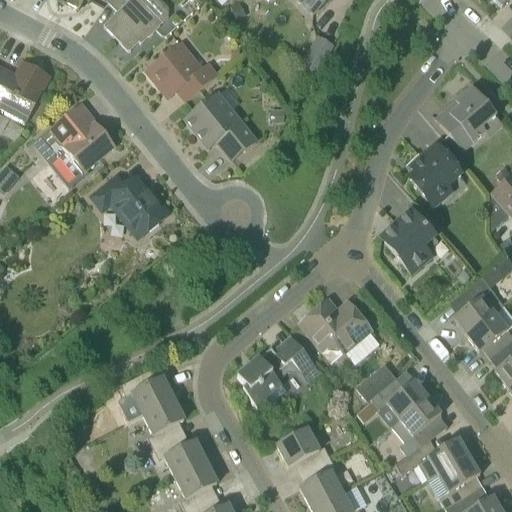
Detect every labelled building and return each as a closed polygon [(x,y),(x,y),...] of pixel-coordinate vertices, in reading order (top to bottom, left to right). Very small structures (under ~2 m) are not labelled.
[(91,0),(50,0),(77,14),(85,0),(90,3),(91,0)] [(141,47),(167,19),(167,12),(154,0),(110,0),(107,6),(117,16),(103,30),(128,55),(138,45),(141,47)] [(295,0),(313,17),(330,0),(295,0)] [(489,0),(501,11),(511,0),(489,0)] [(245,19),(238,5),(229,9),(236,23),(245,19)] [(315,81),(332,50),(316,41),(299,72),(315,81)] [(202,72),(181,47),(146,75),(157,90),(160,87),(171,100),(177,95),(185,105),(219,80),(207,67),(202,72)] [(239,60),(239,52),(231,52),(231,60),(239,60)] [(0,72),(0,114),(3,116),(2,118),(23,129),(48,81),(22,67),(13,84),(4,80),(6,76),(0,72)] [(448,112),(447,113),(436,122),(435,123),(436,124),(439,127),(452,143),(463,156),(484,137),(482,135),(496,122),(494,120),(471,92),(456,105),(448,112)] [(254,147),(215,99),(184,124),(208,153),(216,146),(231,165),(254,147)] [(80,108),(80,109),(77,111),(41,141),(57,161),(49,168),(69,192),(87,177),(85,174),(114,151),(100,134),(101,133),(100,132),(96,127),(95,126),(81,109),(80,108)] [(284,125),(284,113),(270,113),(270,125),(284,125)] [(422,197),(434,211),(447,201),(442,195),(448,189),(460,180),(454,172),(448,166),(435,150),(420,163),(418,160),(402,173),(409,182),(422,197)] [(504,171),(494,180),(500,187),(510,178),(504,171)] [(511,177),(508,181),(499,189),(490,196),(510,220),(511,217),(511,177)] [(115,181),(100,193),(89,202),(102,218),(111,211),(137,244),(168,218),(155,202),(152,204),(135,183),(124,192),(115,181)] [(432,240),(424,231),(411,215),(380,241),(411,277),(430,260),(421,250),(432,240)] [(486,281),(493,292),(511,279),(511,269),(510,266),(486,281)] [(465,340),(495,317),(494,317),(503,310),(488,291),(481,282),(453,304),(462,315),(452,323),(465,340)] [(371,336),(370,335),(347,307),(336,316),(327,305),(299,328),(331,367),(342,358),(343,360),(371,336)] [(506,351),(511,345),(511,339),(495,317),(465,340),(478,356),(498,341),(506,351)] [(290,340),(272,354),(270,352),(236,380),(245,391),(241,394),(257,413),(269,403),(272,406),(286,395),(281,388),(281,387),(277,382),(278,374),(290,364),(301,378),(313,368),(290,340)] [(506,393),(511,388),(511,345),(506,351),(511,359),(511,361),(493,376),(506,393)] [(371,405),(395,384),(396,383),(383,368),(355,394),(366,407),(370,404),(371,405)] [(141,419),(173,403),(162,382),(148,389),(142,378),(120,390),(125,400),(129,398),(141,419)] [(399,425),(427,402),(413,385),(403,394),(395,384),(371,405),(379,414),(386,409),(399,425)] [(421,434),(440,418),(427,402),(399,425),(412,441),(399,451),(406,460),(429,444),(421,434)] [(153,453),(175,442),(169,431),(183,424),(173,403),(141,419),(151,440),(147,442),(153,453)] [(307,474),(330,462),(324,451),(319,454),(308,432),(276,450),(287,471),(301,464),(307,474)] [(173,483),(205,466),(195,445),(181,453),(175,442),(153,453),(158,464),(162,462),(173,483)] [(436,479),(468,461),(457,442),(436,455),(429,444),(406,460),(395,468),(401,479),(417,469),(426,485),(436,479)] [(442,511),(447,511),(475,496),(469,485),(479,479),(468,461),(436,479),(436,480),(427,485),(442,511)] [(309,511),(312,511),(342,496),(331,475),(335,472),(330,462),(307,474),(313,485),(299,493),(309,511)] [(194,511),(208,505),(202,494),(216,487),(205,466),(173,483),(183,503),(180,505),(178,503),(171,507),(169,511),(194,511)] [(350,511),(342,496),(312,511),(350,511)] [(498,511),(492,500),(481,506),(475,496),(447,511),(498,511)]
